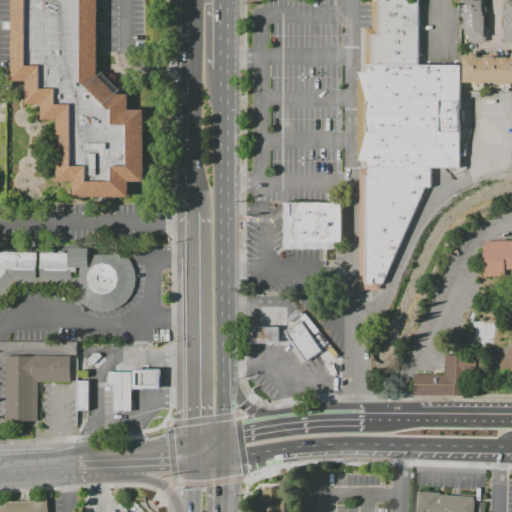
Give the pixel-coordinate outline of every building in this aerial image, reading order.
[(14,0),(102,0),(102,77),(120,93),(132,93),(132,109),(148,109),(148,181),(133,181),(133,196),(76,196),(76,181),(60,181),(60,119),(45,119),(45,103),(30,103),(30,83),(14,83),(14,0)] [(380,290),(359,290),(359,170),(367,170),(367,161),(358,161),(359,73),(368,73),(368,65),(366,65),(366,28),(372,29),(372,0),(419,0),(419,65),(461,65),(461,106),(464,106),(464,136),(460,136),(460,144),(466,144),(466,156),(460,156),(460,168),(431,168),(431,188),(426,188),(383,284),(380,290)] [(467,0),(490,0),(490,44),(471,44),(471,20),(467,20),(467,0)] [(511,0),(504,0),(502,41),(511,41),(511,0)] [(467,56),(511,56),(511,84),(467,84),(467,56)] [(334,249),(284,249),(283,203),(342,203),(342,242),(334,242),(334,249)] [(511,270),(505,270),(505,278),(484,278),(484,269),(483,269),(483,246),(487,246),(487,241),(511,241),(511,270)] [(128,255),(134,263),(137,271),(138,279),(136,289),(132,297),(126,304),(121,307),(113,311),(106,312),(96,311),(89,308),(81,303),(76,294),(75,286),(20,286),(0,307),(0,255),(3,252),(39,253),(39,278),(42,278),(42,253),(72,253),(71,248),(91,248),(91,254),(128,255)] [(313,336),(318,331),(303,314),(298,319),(313,336)] [(307,362),(286,332),(301,321),(313,338),(319,334),(326,345),(321,349),(322,351),(307,362)] [(279,343),(243,343),(244,327),(279,327),(279,343)] [(3,356),(69,355),(70,381),(37,382),(37,421),(4,422),(3,356)] [(463,397),(413,396),(414,375),(445,375),(445,355),(486,356),(486,376),(463,376),(463,397)] [(136,370),(162,370),(162,390),(136,390),(136,370)] [(132,412),(114,412),(114,386),(109,386),(109,373),(133,373),(132,412)] [(90,412),(78,412),(78,382),(90,382),(90,412)] [(294,511),(256,511),(257,499),(263,499),(263,491),(273,492),(274,489),(280,489),(280,491),(294,492),(294,511)] [(416,491),(414,511),(472,511),(473,497),(438,495),(438,493),(416,491)] [(0,511),(0,503),(49,501),(49,511),(0,511)]
